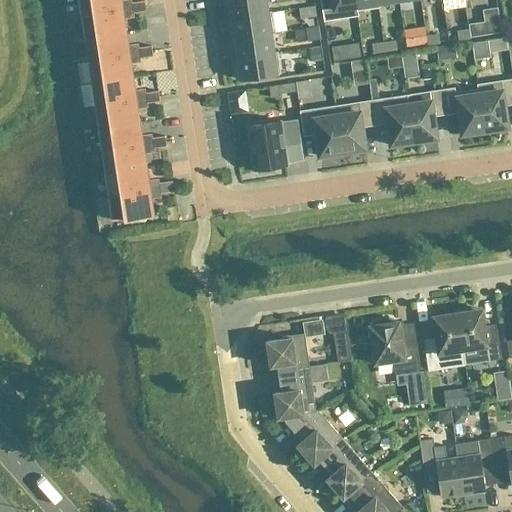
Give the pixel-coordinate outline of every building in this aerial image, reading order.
[(77,0),(80,18),(120,12),(119,7),(118,0),(77,0)] [(230,0),(228,0),(231,21),(271,15),(271,14),(266,15),(263,0),(230,0)] [(319,0),(324,24),(358,19),(357,14),(354,0),(319,0)] [(378,10),(376,0),(354,0),(357,14),(378,10)] [(378,5),(399,2),(398,0),(376,0),(378,10),(379,10),(378,5)] [(144,3),(131,5),(133,15),(145,14),(144,3)] [(119,7),(120,12),(80,18),(83,40),(123,34),(121,17),(133,15),(131,5),(119,7)] [(234,41),(274,35),(271,15),(231,21),(234,41)] [(83,40),(87,63),(127,57),(126,52),(123,34),(83,40)] [(274,36),(274,35),(234,41),(237,61),(277,55),(277,54),(272,55),(269,36),(274,36)] [(487,42),(471,45),(473,60),(489,58),(489,54),(487,42)] [(151,48),(138,50),(140,61),(152,59),(151,48)] [(126,52),(127,57),(87,63),(90,86),(130,80),(128,62),(140,61),(138,50),(126,52)] [(237,61),(240,82),(280,76),(277,55),(237,61)] [(94,108),(133,102),(133,97),(130,80),(90,86),(94,108)] [(511,81),(477,86),(484,133),(507,130),(504,108),(511,107),(511,81)] [(441,92),(445,117),(457,115),(461,137),(484,133),(477,86),(476,86),(477,91),(455,95),(454,90),(441,92)] [(433,119),(445,117),(441,92),(406,97),(413,144),(436,140),(433,119)] [(157,93),(145,95),(147,105),(159,104),(157,93)] [(97,131),(137,125),(134,107),(147,105),(145,95),(133,97),(133,102),(94,108),(97,131)] [(370,102),(374,128),(386,126),(390,148),(413,144),(406,97),(370,102)] [(335,108),(342,155),(365,151),(362,130),(374,128),(370,102),(335,108)] [(342,155),(335,108),(299,113),(303,139),(315,137),(318,158),(342,155)] [(271,173),(270,170),(286,167),(283,148),(299,145),(296,123),(279,125),(279,124),(247,129),(254,172),(256,172),(257,176),(271,173)] [(101,153),(140,147),(140,142),(137,125),(97,131),(101,153)] [(164,138),(152,140),(154,151),(166,149),(164,138)] [(104,176),(144,170),(141,153),(154,151),(152,140),(140,142),(140,147),(101,153),(104,176)] [(107,198),(147,192),(147,187),(144,170),(104,176),(107,198)] [(171,183),(159,185),(160,196),(173,194),(171,183)] [(160,196),(159,185),(147,187),(147,192),(107,198),(111,222),(125,220),(125,222),(151,218),(148,197),(160,196)] [(481,312),(457,315),(464,367),(501,361),(496,331),(484,333),(481,312)] [(435,341),(424,342),(427,367),(428,372),(464,367),(457,315),(432,319),(435,335),(435,341)] [(420,374),(416,345),(402,347),(399,324),(395,325),(394,322),(390,320),(385,320),(380,321),(376,322),(372,325),(373,328),(369,328),(374,366),(393,363),(395,377),(420,374)] [(351,363),(347,334),(333,336),(337,365),(351,363)] [(278,374),(309,369),(304,336),(281,339),(282,341),(266,343),(270,368),(277,367),(278,374)] [(315,406),(325,405),(322,364),(312,365),(315,406)] [(278,374),(281,394),(274,395),(278,419),(287,417),(318,413),(317,412),(315,413),(309,369),(287,372),(278,374)] [(302,442),(297,447),(313,465),(342,440),(318,413),(278,419),(278,420),(285,418),(285,423),(302,442)] [(511,437),(491,441),(495,470),(508,468),(511,488),(511,437)] [(342,440),(313,465),(313,466),(319,461),(332,476),(327,481),(342,499),(371,474),(342,440)] [(444,448),(433,449),(432,441),(418,443),(424,476),(437,474),(440,499),(463,496),(457,460),(447,462),(444,448)] [(495,470),(491,441),(455,446),(457,460),(463,496),(485,492),(482,472),(495,470)] [(400,511),(403,510),(371,474),(342,499),(343,500),(348,495),(361,510),(358,511),(400,511)]
